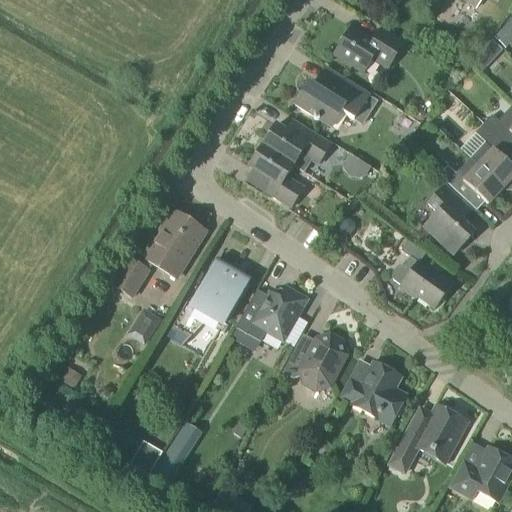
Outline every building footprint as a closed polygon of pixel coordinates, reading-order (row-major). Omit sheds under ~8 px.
[(511,20),(499,33),(509,44),(511,41),(511,20)] [(374,44),(351,30),(334,57),(363,76),(372,61),(388,71),(403,46),(381,32),(374,44)] [(497,38),(479,55),(486,64),(505,47),(497,38)] [(306,90),(295,107),(314,119),(315,123),(324,121),(333,127),(341,115),(346,118),(353,122),(355,119),(363,125),(371,112),(364,107),(369,99),(369,98),(340,80),(332,91),(318,82),(311,93),(306,90)] [(511,109),(499,124),(492,117),(483,126),(509,149),(511,145),(511,109)] [(511,168),(501,158),(509,149),(483,126),(475,135),(485,145),(470,161),(504,191),(511,182),(511,168)] [(263,148),(294,168),(301,156),(318,167),(330,148),(303,131),(297,141),(276,127),(263,148)] [(286,180),(294,168),(263,148),(250,169),(271,182),(264,193),(291,210),(303,191),(286,180)] [(489,208),(504,191),(470,161),(455,176),(447,168),(438,178),(476,214),(485,204),(489,208)] [(454,257),(474,235),(456,218),(465,208),(445,189),(428,206),(438,215),(425,230),(442,246),(441,249),(448,256),(451,255),(454,257)] [(179,279),(205,237),(171,216),(145,258),(139,268),(129,261),(112,287),(133,300),(155,264),(179,279)] [(451,288),(419,265),(425,256),(407,243),(400,253),(409,259),(403,268),(402,267),(399,267),(396,269),(391,276),(391,279),(392,282),(402,289),(401,290),(414,299),(416,297),(435,310),(451,288)] [(251,281),(218,262),(193,307),(187,304),(166,340),(181,349),(202,324),(222,336),(228,327),(226,326),(251,281)] [(247,336),(262,345),(267,335),(284,344),(306,306),(308,302),(287,290),(285,295),(281,293),(277,294),(275,297),(271,295),(269,299),(258,293),(237,331),(231,341),(241,346),(247,336)] [(146,314),(134,333),(148,342),(160,322),(146,314)] [(331,389),(348,357),(344,344),(331,337),(318,341),(305,364),(297,360),(287,377),(294,381),(302,378),(305,387),(317,393),(331,389)] [(390,390),(397,377),(375,365),(362,389),(352,383),(343,399),(354,405),(353,407),(379,421),(381,417),(394,423),(407,399),(390,390)] [(74,392),(81,378),(66,369),(58,383),(74,392)] [(236,397),(237,417),(254,416),(252,396),(236,397)] [(43,419),(49,407),(39,401),(32,413),(43,419)] [(446,465),(468,425),(437,409),(428,426),(417,419),(389,470),(404,479),(413,461),(419,451),(446,465)] [(239,440),(245,431),(238,426),(232,436),(239,440)] [(193,451),(214,441),(208,427),(186,436),(193,451)] [(218,473),(236,464),(225,442),(207,451),(218,473)] [(142,444),(130,468),(149,478),(162,454),(142,444)] [(172,476),(185,455),(170,445),(157,466),(172,476)] [(500,506),(511,482),(511,462),(489,450),(477,471),(465,464),(451,490),(465,498),(469,489),(500,506)] [(247,511),(250,508),(221,493),(213,509),(217,511),(247,511)]
